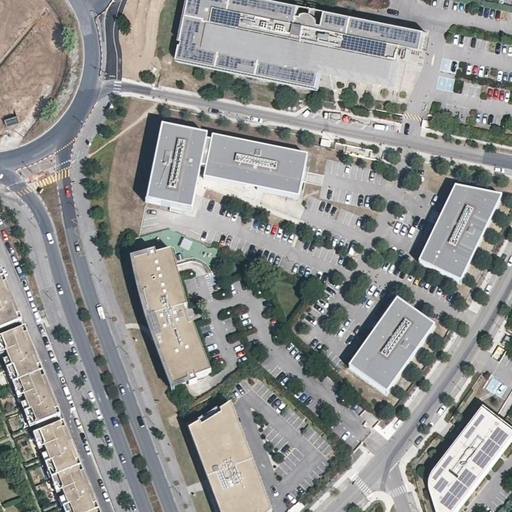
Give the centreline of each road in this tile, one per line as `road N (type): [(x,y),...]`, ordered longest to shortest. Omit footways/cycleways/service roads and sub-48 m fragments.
road 1 (residential): [(88,95),(128,85),(511,161)]
road 2 (primary): [(173,511),(80,267),(66,205),(68,127)]
road 3 (primary): [(0,168),(42,215),(62,300),(145,511)]
road 4 (residential): [(0,244),(108,511)]
road 5 (residential): [(511,274),(442,389),(380,464)]
